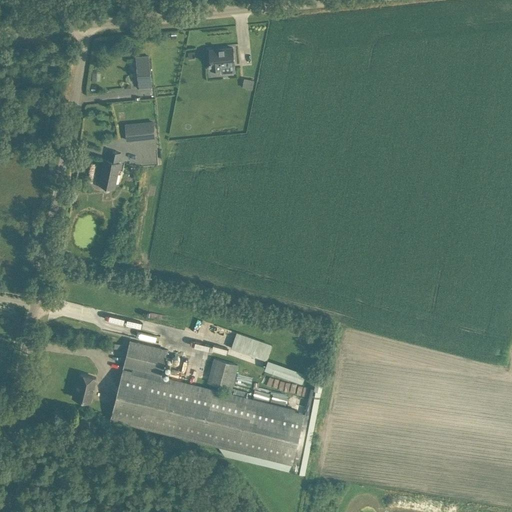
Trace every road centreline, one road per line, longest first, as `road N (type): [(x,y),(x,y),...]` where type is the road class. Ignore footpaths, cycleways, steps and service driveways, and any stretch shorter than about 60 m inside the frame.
road 1 (unclassified): [(2,511),(9,401),(87,25)]
road 2 (unclassified): [(87,25),(341,0)]
